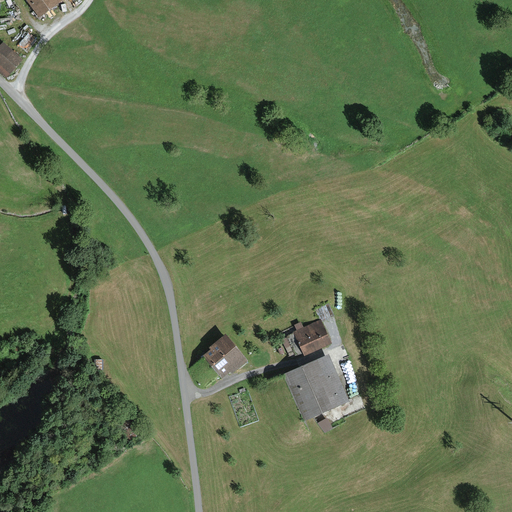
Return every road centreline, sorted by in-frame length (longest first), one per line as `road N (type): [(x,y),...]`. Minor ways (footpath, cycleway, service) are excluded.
road 1 (unclassified): [(0,81),(115,201),(165,278),(199,511)]
road 2 (track): [(185,397),(336,347),(328,322)]
